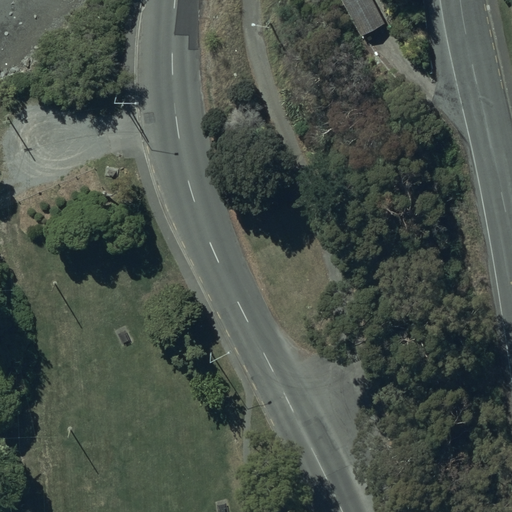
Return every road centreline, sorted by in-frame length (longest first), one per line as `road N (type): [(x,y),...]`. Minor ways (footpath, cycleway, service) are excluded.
road 1 (tertiary): [(174,0),(170,96),(194,203),(342,511)]
road 2 (residential): [(511,238),(461,0)]
